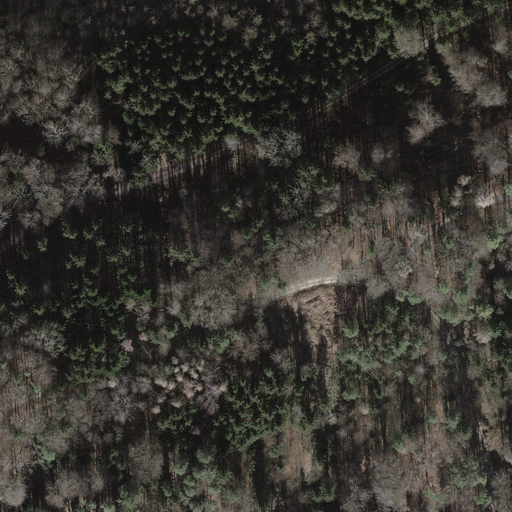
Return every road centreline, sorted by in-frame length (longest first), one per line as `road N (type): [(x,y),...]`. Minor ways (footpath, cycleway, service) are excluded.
road 1 (track): [(0,251),(49,214),(266,132),(511,6)]
road 2 (track): [(379,282),(421,303),(449,334),(483,427),(498,486),(495,511)]
